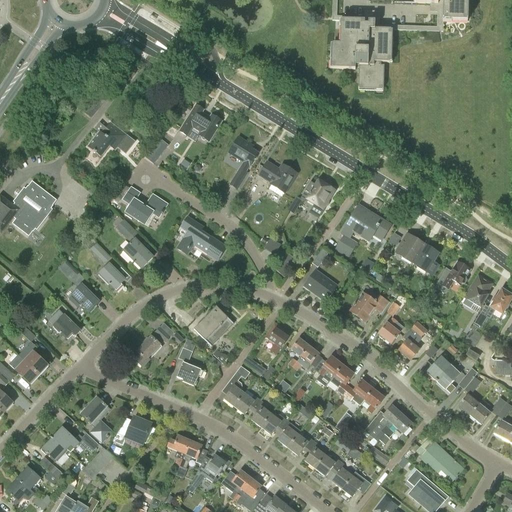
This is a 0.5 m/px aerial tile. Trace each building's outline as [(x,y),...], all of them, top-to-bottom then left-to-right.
[(332,0),(332,21),(342,21),(341,45),(334,44),(333,70),(356,70),(356,67),(359,67),(359,89),(383,89),(384,64),(390,64),(391,31),(414,32),(414,27),(379,27),(380,12),(365,11),(364,17),(343,17),(337,17),(337,0),(332,0)] [(437,28),(414,27),(414,32),(444,33),(444,20),(467,21),(467,0),(415,0),(415,4),(430,4),(429,12),(438,13),(437,20),(437,28)] [(82,111),(91,119),(105,102),(96,94),(82,111)] [(202,111),(195,107),(179,133),(186,138),(192,129),(200,134),(198,137),(208,143),(221,122),(211,116),(209,119),(201,114),(202,111)] [(88,148),(101,159),(110,148),(115,152),(118,148),(127,136),(111,123),(107,129),(106,128),(101,133),(100,133),(88,148)] [(229,154),(244,163),(230,185),(238,189),(247,175),(245,174),(258,154),(251,150),(253,147),(239,138),(229,154)] [(165,150),(156,143),(151,148),(161,156),(165,150)] [(266,163),(258,176),(270,184),(269,186),(284,195),(296,175),(281,166),(278,171),(266,163)] [(303,195),(309,199),(307,201),(314,205),(311,210),(319,214),(322,210),(323,209),(325,209),(326,208),(327,207),(328,204),(328,203),(328,202),(328,201),(334,192),(328,188),(329,186),(324,183),(323,185),(317,181),(314,186),(310,184),(303,195)] [(16,220),(12,225),(29,238),(35,230),(37,231),(53,211),(51,209),(57,201),(32,182),(28,187),(26,190),(24,189),(13,203),(14,204),(13,206),(1,196),(0,196),(0,233),(1,234),(13,218),(16,220)] [(145,208),(134,200),(138,194),(131,189),(123,201),(131,206),(126,213),(124,216),(131,221),(133,218),(145,226),(153,214),(158,218),(161,213),(162,213),(163,211),(167,205),(153,196),(145,208)] [(302,201),(296,197),(287,211),(294,215),(302,201)] [(372,237),(381,243),(390,226),(366,211),(364,215),(356,210),(341,235),(343,236),(335,249),(330,247),(327,252),(346,263),(357,244),(349,239),(352,233),(369,243),(372,237)] [(193,245),(217,262),(226,248),(216,241),(215,242),(192,226),(194,223),(187,218),(180,228),(187,233),(183,239),(184,240),(177,250),(185,256),(193,245)] [(137,234),(124,220),(116,229),(129,242),(137,234)] [(392,242),(400,244),(402,236),(394,234),(392,242)] [(396,254),(412,263),(422,246),(407,237),(396,254)] [(124,252),(142,270),(153,259),(135,241),(124,252)] [(96,244),(90,251),(104,265),(111,259),(96,244)] [(422,246),(412,263),(432,276),(437,268),(431,264),(437,255),(422,246)] [(327,255),(322,251),(312,264),(317,268),(327,255)] [(297,262),(286,254),(273,271),(284,279),(297,262)] [(446,270),(435,288),(446,295),(448,291),(454,282),(460,286),(461,284),(463,285),(465,284),(467,282),(466,279),(465,279),(469,271),(457,264),(452,273),(446,270)] [(124,281),(109,266),(99,276),(114,291),(116,293),(122,287),(120,285),(124,281)] [(84,279),(72,267),(66,273),(69,276),(66,278),(76,287),(80,284),(84,279)] [(303,287),(324,303),(336,287),(315,271),(303,287)] [(492,286),(485,281),(485,280),(481,278),(477,284),(474,282),(464,299),(480,309),(488,296),(487,295),(492,286)] [(68,300),(78,309),(81,306),(89,314),(96,307),(95,306),(98,303),(80,284),(76,287),(78,290),(72,296),(68,300)] [(495,297),(488,309),(484,307),(474,323),(480,327),(487,317),(489,319),(495,310),(502,314),(511,297),(511,294),(507,292),(506,294),(502,291),(497,298),(495,297)] [(362,295),(349,312),(364,323),(374,311),(380,315),(388,304),(379,297),(374,304),(362,295)] [(386,313),(392,318),(399,308),(393,303),(386,313)] [(194,331),(211,348),(233,325),(216,308),(194,331)] [(51,321),(55,324),(64,314),(60,311),(51,321)] [(80,333),(64,317),(53,328),(66,340),(72,334),(75,337),(80,333)] [(378,336),(390,345),(398,335),(392,330),(398,323),(392,319),(387,326),(386,325),(378,336)] [(410,330),(413,332),(420,339),(427,332),(417,323),(410,330)] [(22,325),(17,331),(31,343),(36,338),(22,325)] [(287,339),(281,335),(283,332),(276,327),(274,330),(271,328),(264,338),(274,345),(270,351),(275,355),(279,349),(287,339)] [(135,361),(143,368),(149,361),(147,360),(163,343),(165,344),(171,338),(159,328),(154,333),(154,334),(137,353),(140,356),(135,361)] [(464,341),(474,348),(481,336),(471,330),(464,341)] [(407,342),(398,352),(410,362),(421,349),(416,344),(420,339),(413,332),(408,337),(411,340),(408,343),(407,342)] [(171,340),(178,347),(183,341),(177,334),(171,340)] [(298,340),(290,351),(300,358),(308,347),(298,340)] [(31,344),(18,357),(39,376),(47,367),(33,353),(37,349),(31,344)] [(189,346),(187,352),(192,354),(195,347),(191,345),(190,344),(189,346)] [(425,354),(430,359),(438,351),(432,346),(425,354)] [(300,358),(296,362),(306,370),(317,355),(308,347),(300,358)] [(187,352),(182,350),(178,361),(183,363),(176,379),(194,386),(200,371),(187,366),(192,354),(187,352)] [(469,350),(465,356),(475,362),(479,356),(469,350)] [(212,355),(222,364),(228,358),(225,356),(220,354),(217,351),(212,355)] [(39,376),(18,357),(17,357),(9,366),(30,386),(39,376)] [(212,357),(209,362),(218,368),(221,364),(212,357)] [(243,363),(262,377),(266,371),(247,357),(243,363)] [(319,379),(327,385),(341,367),(330,358),(322,369),(318,374),(321,377),(319,379)] [(288,365),(292,368),(296,362),(292,359),(288,365)] [(422,369),(436,382),(450,367),(441,359),(432,368),(427,363),(422,369)] [(495,361),(495,369),(511,370),(511,368),(511,362),(495,361)] [(296,362),(292,368),(297,372),(301,366),(296,362)] [(275,371),(270,367),(262,377),(267,381),(275,371)] [(336,392),(342,397),(348,389),(344,386),(352,376),(341,367),(327,385),(330,382),(338,389),(337,390),(336,392)] [(450,367),(436,382),(450,395),(455,390),(450,386),(459,376),(450,367)] [(458,386),(464,391),(474,378),(477,374),(471,369),(458,386)] [(222,400),(232,408),(242,395),(239,393),(242,389),(241,385),(238,382),(241,377),(236,373),(224,389),(228,392),(222,400)] [(0,374),(0,387),(3,390),(9,383),(1,375),(0,374)] [(474,378),(464,391),(470,396),(481,383),(474,378)] [(351,401),(359,407),(372,391),(361,382),(353,392),(348,389),(342,397),(350,403),(351,401)] [(305,393),(300,389),(293,399),(298,403),(305,393)] [(372,391),(359,407),(364,401),(370,406),(366,411),(371,415),(375,410),(383,400),(372,391)] [(0,411),(3,414),(13,404),(0,392),(0,411)] [(248,410),(251,412),(259,401),(253,396),(250,401),(242,395),(232,408),(243,416),(248,410)] [(458,408),(469,417),(478,406),(467,397),(458,408)] [(96,399),(80,416),(94,428),(88,434),(101,446),(106,441),(110,437),(109,436),(112,433),(100,422),(110,411),(96,399)] [(490,412),(497,417),(506,403),(499,399),(490,412)] [(249,421),(259,429),(269,415),(263,411),(267,406),(259,401),(251,412),(254,415),(249,421)] [(511,407),(506,403),(497,417),(503,422),(511,408),(511,407)] [(478,406),(469,417),(480,426),(490,415),(478,406)] [(364,431),(354,443),(355,444),(363,435),(367,439),(369,436),(373,439),(369,443),(370,445),(368,448),(371,449),(373,447),(402,416),(392,407),(384,416),(380,413),(364,432),(364,431)] [(313,416),(306,410),(302,415),(309,421),(313,416)] [(274,431),(278,433),(287,421),(279,415),(277,416),(274,419),(269,415),(259,429),(270,437),(274,431)] [(411,425),(402,416),(373,447),(374,448),(379,442),(384,446),(390,441),(389,440),(397,431),(402,435),(411,425)] [(151,426),(133,419),(127,432),(119,428),(115,439),(114,438),(112,443),(122,447),(125,440),(142,447),(151,426)] [(276,442),(286,449),(300,431),(287,421),(278,433),(281,435),(276,442)] [(494,436),(507,443),(511,433),(511,429),(501,423),(494,436)] [(349,439),(354,443),(364,431),(359,427),(349,439)] [(74,441),(62,429),(52,440),(60,447),(61,446),(69,453),(78,444),(79,443),(91,454),(99,446),(86,434),(82,438),(79,436),(74,441)] [(301,451),(305,454),(314,442),(308,437),(304,442),(297,437),(301,432),(300,431),(286,449),(297,457),(301,451)] [(174,466),(179,468),(183,456),(189,443),(177,438),(175,442),(170,440),(166,449),(176,453),(174,459),(177,460),(174,466)] [(422,459),(438,473),(450,484),(452,482),(462,471),(434,446),(428,439),(416,452),(422,459)] [(66,456),(69,453),(61,446),(60,447),(52,440),(42,450),(55,463),(56,462),(64,454),(66,456)] [(314,442),(305,454),(308,456),(303,462),(313,470),(324,457),(318,453),(322,447),(317,444),(314,442)] [(183,456),(179,468),(176,476),(183,480),(187,470),(185,469),(190,459),(196,461),(201,448),(189,443),(183,456)] [(361,461),(364,455),(354,448),(350,454),(361,461)] [(369,454),(385,466),(389,460),(373,448),(369,454)] [(104,449),(99,454),(109,463),(113,458),(104,449)] [(99,454),(95,459),(104,468),(109,463),(99,454)] [(205,457),(187,493),(190,495),(195,489),(196,490),(203,479),(207,479),(212,483),(217,476),(221,470),(224,472),(229,464),(221,458),(219,461),(214,457),(211,461),(205,457)] [(328,472),(332,474),(341,462),(335,457),(331,462),(324,457),(313,470),(324,478),(328,472)] [(95,459),(90,463),(100,472),(104,468),(95,459)] [(330,483),(341,491),(351,478),(345,473),(349,468),(341,462),(332,474),(335,477),(330,483)] [(90,463),(86,468),(96,477),(100,472),(90,463)] [(55,467),(49,473),(58,481),(63,475),(55,467)] [(96,477),(86,468),(82,473),(92,482),(96,477)] [(27,469),(17,481),(33,496),(34,495),(29,490),(39,480),(27,469)] [(416,470),(409,478),(417,485),(409,495),(429,511),(435,511),(440,507),(439,506),(442,503),(443,504),(444,503),(435,496),(440,491),(416,470)] [(229,498),(234,502),(250,481),(240,472),(231,483),(230,482),(225,489),(232,494),(229,498)] [(58,481),(49,473),(45,478),(53,485),(58,481)] [(354,473),(351,478),(341,491),(351,499),(357,490),(363,495),(370,485),(354,473)] [(33,496),(17,481),(6,492),(18,503),(22,499),(29,501),(33,496)] [(134,489),(144,494),(153,498),(157,500),(163,503),(166,497),(138,481),(134,489)] [(250,481),(234,502),(240,507),(244,501),(249,505),(253,500),(252,499),(260,488),(250,481)] [(62,493),(69,498),(75,488),(68,484),(62,493)] [(126,495),(139,501),(142,495),(129,489),(126,495)] [(282,511),(285,508),(274,499),(273,500),(266,495),(254,511),(282,511)] [(507,511),(511,511),(511,498),(506,495),(502,502),(510,507),(507,511)] [(37,497),(32,502),(43,511),(52,501),(47,496),(42,502),(37,497)] [(395,511),(399,508),(385,497),(374,511),(384,511),(386,511),(387,511),(395,511)] [(57,511),(71,511),(76,505),(66,499),(57,511)] [(85,509),(90,511),(92,511),(98,503),(92,499),(85,509)]
